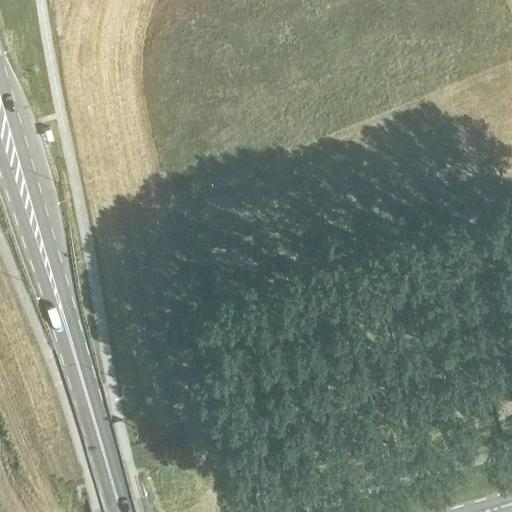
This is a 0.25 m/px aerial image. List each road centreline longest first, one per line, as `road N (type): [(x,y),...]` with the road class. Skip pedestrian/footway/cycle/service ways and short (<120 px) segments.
road 1 (primary): [(59,305),(0,71)]
road 2 (primary): [(120,511),(59,305)]
road 3 (primary): [(0,144),(59,305)]
